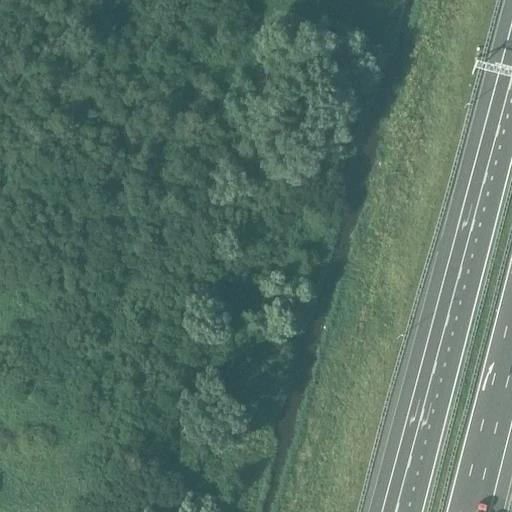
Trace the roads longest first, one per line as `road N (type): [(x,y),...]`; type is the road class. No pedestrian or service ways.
road 1 (motorway): [(511,97),(406,511)]
road 2 (motorway): [(472,511),(511,356)]
